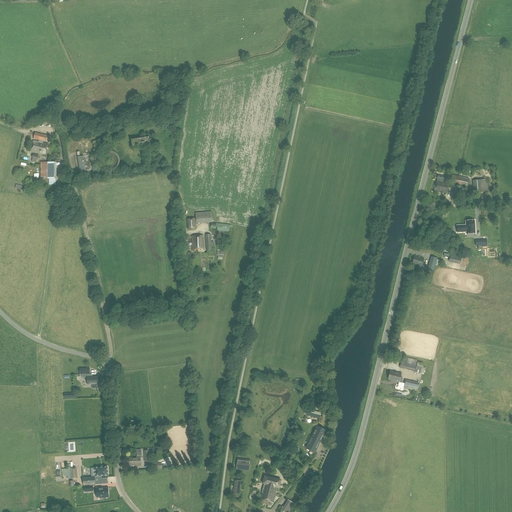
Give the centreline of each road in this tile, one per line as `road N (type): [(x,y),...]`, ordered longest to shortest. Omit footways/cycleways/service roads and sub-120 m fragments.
road 1 (tertiary): [(329,511),(356,453),(417,206)]
road 2 (unclassified): [(0,311),(39,340),(109,363),(117,481),(137,511)]
road 3 (track): [(39,340),(60,156),(45,128)]
road 4 (tertiary): [(417,206),(471,0)]
